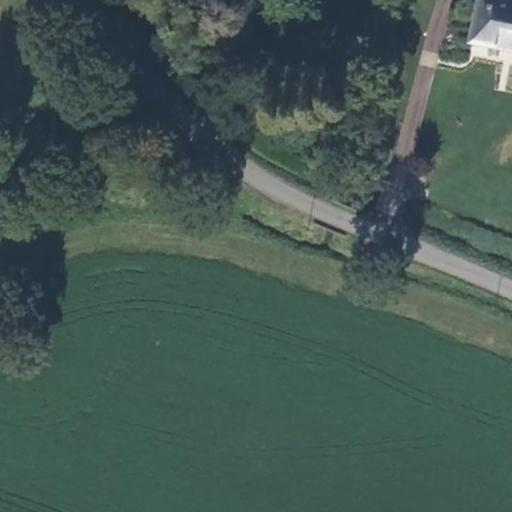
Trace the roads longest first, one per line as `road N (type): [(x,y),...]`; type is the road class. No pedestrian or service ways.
road 1 (tertiary): [(511,291),(316,206),(188,123),(86,20),(79,0)]
road 2 (unknown): [(360,225),(444,0)]
